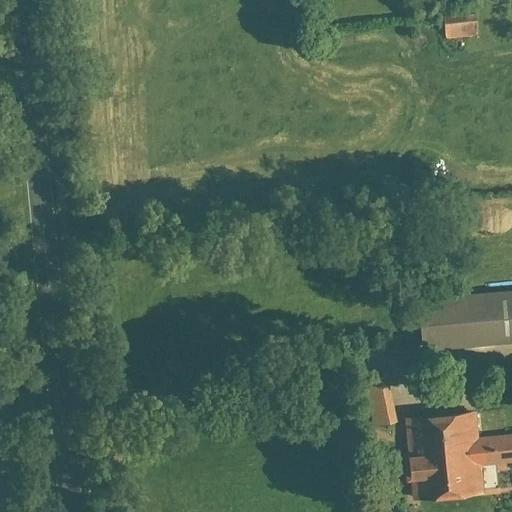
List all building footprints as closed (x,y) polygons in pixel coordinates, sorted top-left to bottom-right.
[(481,35),(480,19),(447,21),(448,38),(481,35)] [(423,346),(511,339),(511,288),(419,296),(423,346)] [(393,375),(368,378),(374,425),(399,422),(393,375)] [(485,437),(481,409),(412,417),(422,498),(491,490),(488,465),(485,437)] [(511,433),(485,437),(488,465),(511,462),(511,433)]
